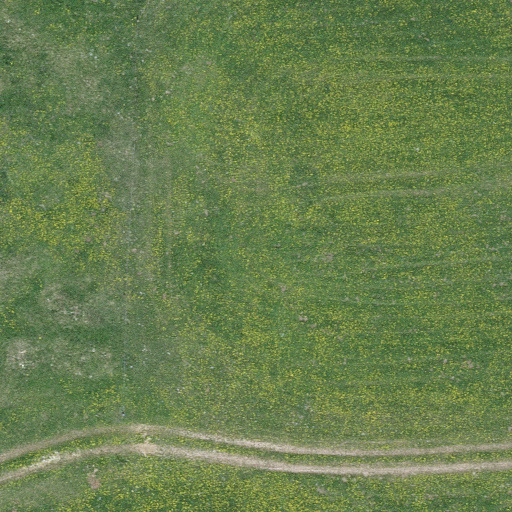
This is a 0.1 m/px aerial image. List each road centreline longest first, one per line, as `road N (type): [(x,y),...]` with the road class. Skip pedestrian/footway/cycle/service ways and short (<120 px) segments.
road 1 (track): [(511,459),(365,469),(130,447)]
road 2 (track): [(0,479),(130,447)]
